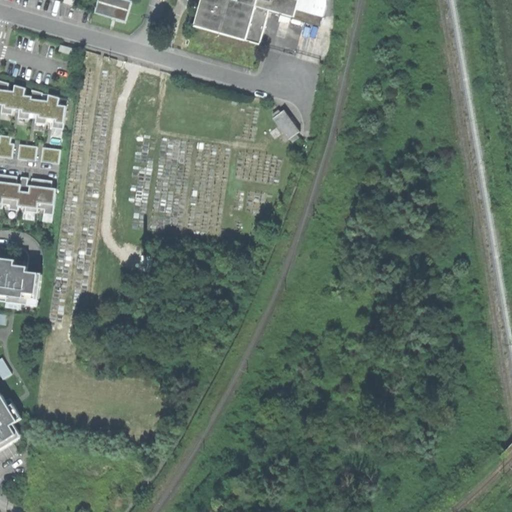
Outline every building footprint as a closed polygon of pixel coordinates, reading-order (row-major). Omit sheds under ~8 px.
[(125,0),(99,0),(96,13),(126,22),(132,2),(125,0)] [(202,0),(195,26),(260,44),(269,10),(282,14),(291,16),(321,25),(320,15),(324,17),(328,6),(326,0),(202,0)] [(289,24),(291,16),(282,14),(280,21),(289,24)] [(61,45),(59,51),(72,55),(74,49),(61,45)] [(0,81),(0,104),(0,105),(3,105),(2,114),(13,115),(14,109),(17,110),(20,110),(19,118),(30,120),(31,114),(34,114),(37,115),(36,123),(47,125),(48,119),(51,119),(54,120),(53,128),(64,130),(67,106),(59,105),(61,98),(50,95),(49,101),(42,100),(43,93),(32,90),(32,97),(25,96),(26,89),(15,85),(15,92),(8,91),(9,84),(0,81)] [(297,134),(300,132),(285,110),(281,113),(279,110),(273,115),(275,118),(274,118),(290,139),(291,139),(293,142),(300,138),(297,134)] [(0,142),(0,156),(13,158),(15,144),(11,144),(12,137),(1,136),(0,142)] [(38,147),(20,145),(19,159),(36,161),(38,147)] [(61,150),(43,148),(42,162),(60,164),(61,150)] [(0,208),(3,209),(4,204),(10,205),(10,210),(19,211),(19,206),(26,207),(25,212),(38,213),(38,209),(45,210),(45,214),(54,215),(56,194),(54,194),(51,193),(53,181),(33,179),(32,186),(30,186),(28,185),(29,178),(22,177),(20,189),(18,189),(16,189),(18,177),(0,174),(0,208)] [(0,301),(14,303),(38,306),(42,274),(27,272),(29,262),(0,258),(0,301)] [(3,358),(0,359),(0,373),(4,380),(13,374),(3,358)] [(0,450),(21,438),(21,435),(15,424),(23,419),(11,399),(6,401),(2,395),(0,396),(0,450)]
